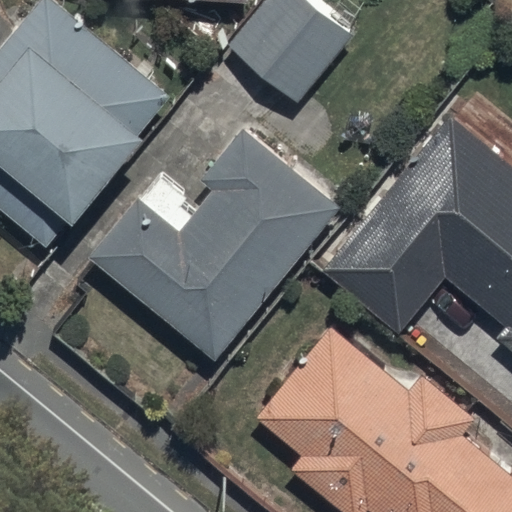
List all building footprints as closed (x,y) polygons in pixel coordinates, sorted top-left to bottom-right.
[(171,91),(57,0),(35,0),(0,44),(0,202),(47,241),(69,213),(74,217),(142,134),(139,131),(171,91)] [(353,35),(311,0),(261,0),(226,42),(296,101),(353,35)] [(511,165),(450,113),(321,265),(397,330),(443,276),(503,326),(496,334),(511,346),(511,165)] [(153,171),(87,253),(217,357),(338,206),(241,128),(203,175),(212,183),(190,210),(179,201),(184,195),(153,171)] [(331,327),(254,415),(302,456),(293,467),(345,511),(365,511),(369,508),(374,511),(511,511),(511,475),(461,431),(471,419),(419,374),(404,390),(331,327)]
